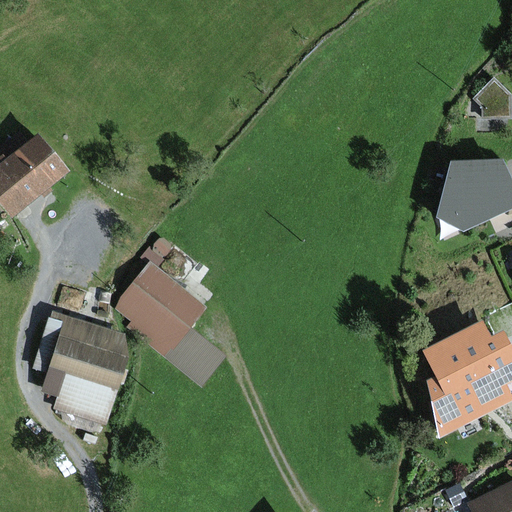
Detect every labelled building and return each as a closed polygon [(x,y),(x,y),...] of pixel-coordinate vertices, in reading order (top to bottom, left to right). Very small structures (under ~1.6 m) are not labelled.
[(37,138),(0,168),(0,198),(13,215),(66,172),(37,138)] [(449,170),(437,218),(452,211),(462,230),(511,206),(511,191),(508,182),(496,188),(492,178),(488,169),(449,170)] [(150,265),(117,305),(134,319),(128,326),(197,383),(222,353),(188,325),(202,308),(150,265)] [(125,345),(49,322),(34,369),(65,378),(56,407),(102,421),(125,345)] [(478,329),(430,355),(445,386),(453,381),(462,401),(496,382),(483,356),(486,344),(478,329)] [(511,511),(511,487),(471,508),(472,511),(511,511)]
